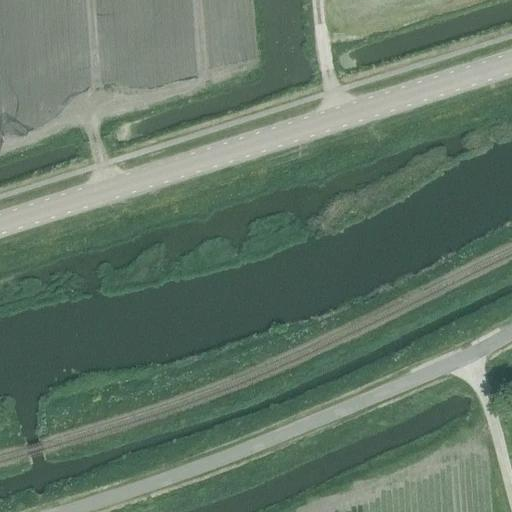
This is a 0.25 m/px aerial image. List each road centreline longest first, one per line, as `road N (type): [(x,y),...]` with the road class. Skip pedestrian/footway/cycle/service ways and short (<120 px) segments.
road 1 (tertiary): [(0,222),(511,60)]
road 2 (unclassified): [(68,511),(246,449),(511,334)]
